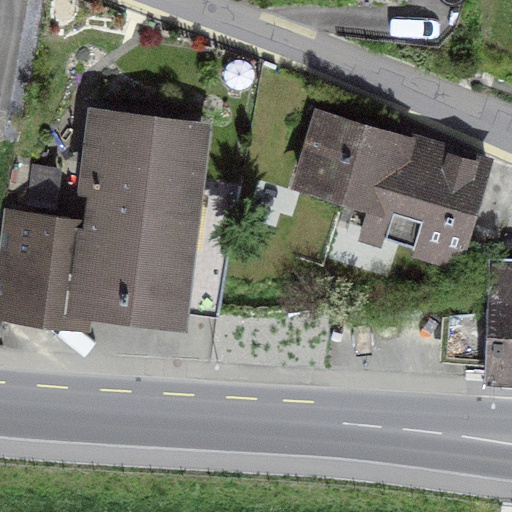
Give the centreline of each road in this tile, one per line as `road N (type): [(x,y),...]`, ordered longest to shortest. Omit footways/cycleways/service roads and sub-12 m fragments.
road 1 (secondary): [(511,438),(0,403)]
road 2 (residential): [(511,141),(176,0)]
